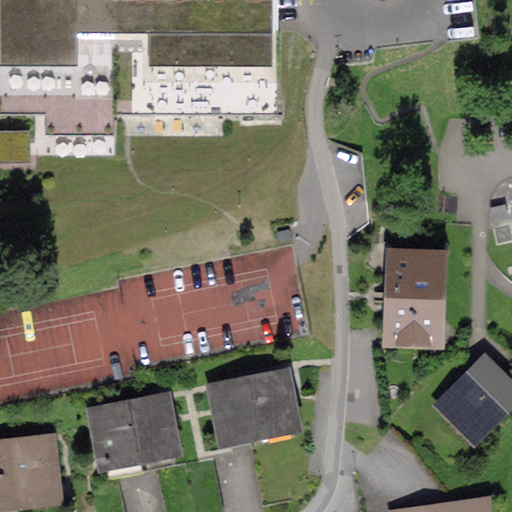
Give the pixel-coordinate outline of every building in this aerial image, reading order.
[(114,137),(114,116),(278,116),(278,31),(266,31),(266,0),(0,0),(0,115),(45,116),(45,137),(114,137)] [(0,134),(0,157),(25,157),(25,135),(0,134)] [(434,332),(432,332),(434,255),(436,255),(436,252),(433,252),(433,254),(394,253),(393,272),(387,272),(385,312),(392,312),(391,332),(431,333),(431,335),(434,335),(434,332)] [(511,386),(483,358),(441,401),(472,432),(511,391),(511,386)] [(215,386),(225,433),(291,419),(284,387),(294,386),(291,371),(215,386)] [(95,410),(104,457),(171,444),(165,411),(174,410),(171,395),(95,410)] [(0,441),(0,494),(52,489),(46,437),(0,441)] [(290,496),(279,440),(251,445),(262,501),(290,496)] [(201,455),(183,459),(194,511),(209,511),(223,509),(212,453),(201,455)] [(194,511),(183,459),(155,465),(164,511),(194,511)] [(124,511),(116,472),(88,478),(95,511),(124,511)] [(433,507),(432,503),(394,509),(394,511),(483,511),(482,500),(433,507)]
